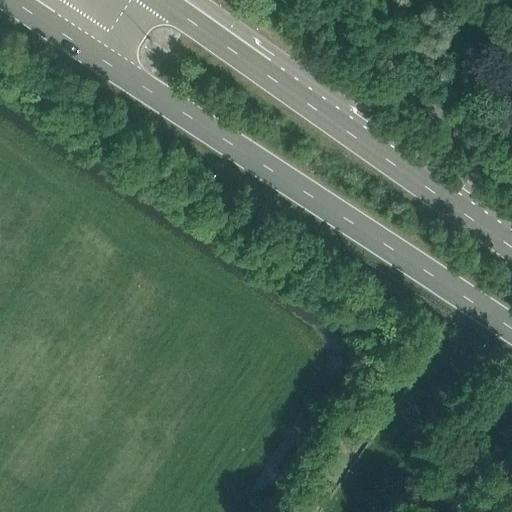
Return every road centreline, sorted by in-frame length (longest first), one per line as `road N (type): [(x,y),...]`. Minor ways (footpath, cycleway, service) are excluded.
road 1 (trunk): [(92,53),(511,332)]
road 2 (trunk): [(511,249),(161,0)]
road 3 (residential): [(511,163),(343,0)]
